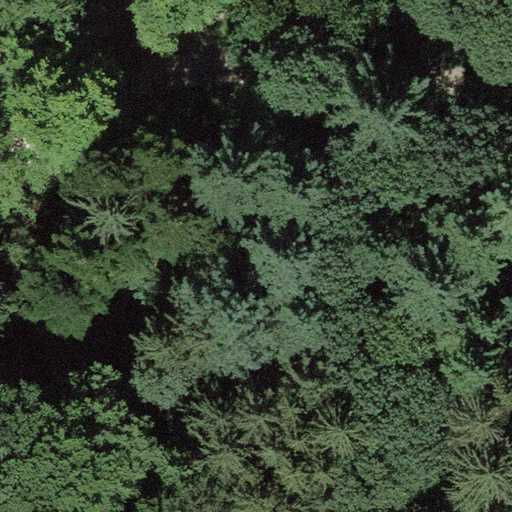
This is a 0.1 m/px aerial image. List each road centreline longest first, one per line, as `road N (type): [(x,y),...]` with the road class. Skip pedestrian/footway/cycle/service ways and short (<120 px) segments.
road 1 (track): [(511,67),(391,57),(109,66)]
road 2 (track): [(0,161),(109,66)]
